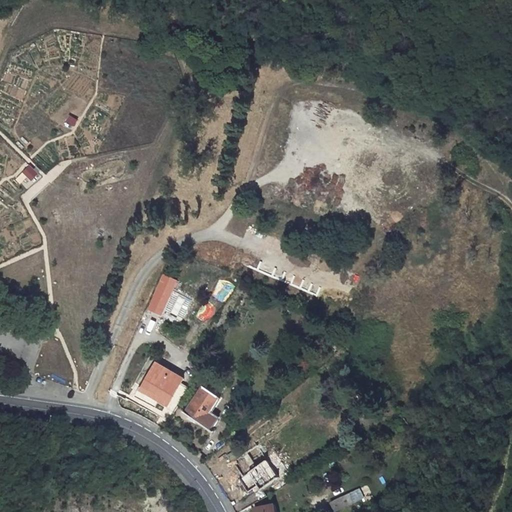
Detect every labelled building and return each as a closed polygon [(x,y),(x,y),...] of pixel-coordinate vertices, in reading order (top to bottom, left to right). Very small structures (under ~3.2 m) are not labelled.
[(71,115),(67,121),(75,126),(79,119),(71,115)] [(23,171),(32,180),(41,172),(32,163),(23,171)] [(149,310),(160,315),(176,282),(165,276),(149,310)] [(156,364),(154,369),(181,384),(184,380),(156,364)] [(181,384),(154,369),(142,391),(178,409),(187,394),(178,389),(181,384)] [(187,412),(196,418),(212,428),(218,419),(208,413),(219,396),(204,386),(187,412)] [(247,462),(244,457),(234,464),(233,464),(234,465),(237,470),(247,462)] [(269,458),(243,477),(253,490),(261,485),(264,489),(282,476),(269,458)] [(352,490),(353,501),(363,499),(362,488),(352,490)]
